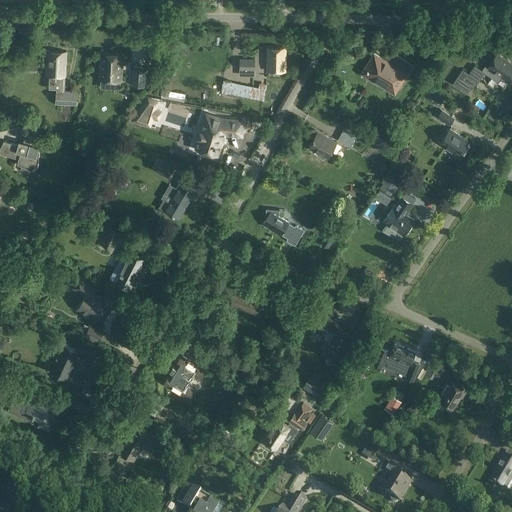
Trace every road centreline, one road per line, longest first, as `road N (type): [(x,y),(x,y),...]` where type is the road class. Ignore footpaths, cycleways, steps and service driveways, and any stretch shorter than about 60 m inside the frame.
road 1 (unclassified): [(333,19),(0,16)]
road 2 (residential): [(94,452),(220,239)]
road 3 (residential): [(220,239),(333,19)]
road 4 (residential): [(390,307),(511,126)]
road 5 (residential): [(390,307),(220,239)]
road 6 (unclassified): [(511,21),(333,19)]
road 7 (unclassified): [(427,511),(511,378)]
road 8 (residential): [(511,360),(390,307)]
